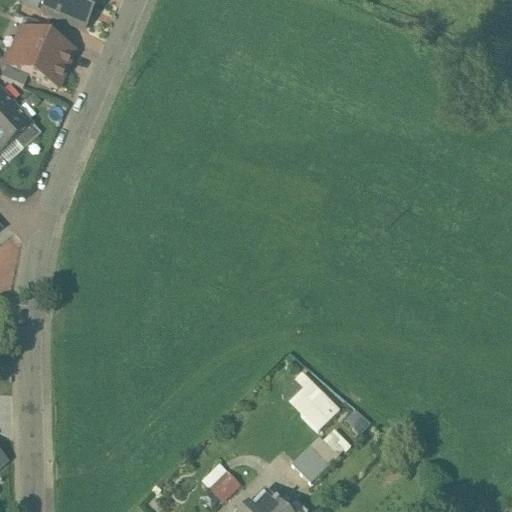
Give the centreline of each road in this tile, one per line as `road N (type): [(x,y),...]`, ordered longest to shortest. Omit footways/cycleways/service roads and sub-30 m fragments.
road 1 (residential): [(33,511),(25,313),(36,235)]
road 2 (residential): [(36,235),(133,0)]
